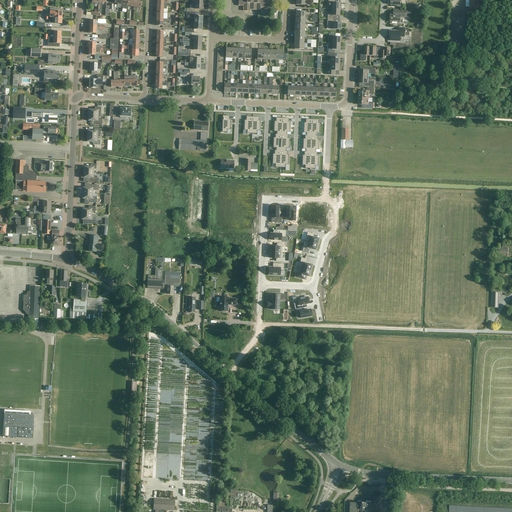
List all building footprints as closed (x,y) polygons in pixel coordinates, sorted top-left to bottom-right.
[(100,7),(96,7),(96,10),(98,10),(98,13),(98,15),(109,16),(110,6),(102,6),(102,2),(105,3),(104,0),(98,0),(98,5),(100,5),(100,7)] [(238,0),(238,6),(243,6),(243,10),(246,10),(257,10),(260,10),(263,10),(263,7),(272,7),(272,2),(272,0),(270,0),(269,0),(238,0)] [(332,9),(340,10),(340,3),(334,3),(334,0),(328,0),(328,6),(332,6),(332,9)] [(480,3),(479,0),(469,0),(469,10),(479,10),(479,8),(482,8),(482,3),(480,3)] [(142,2),(135,1),(134,7),(133,10),(137,11),(137,8),(140,9),(142,2)] [(203,3),(194,2),(194,6),(190,6),(190,9),(187,9),(186,12),(188,12),(192,12),(193,9),(203,9),(203,3)] [(328,13),(327,19),(333,19),(334,16),(339,16),(340,10),(332,9),(331,13),(328,13)] [(406,18),(406,14),(411,14),(411,11),(394,10),(394,13),(391,13),(390,22),(400,22),(400,17),(406,18)] [(188,12),(188,18),(194,18),(194,23),(202,23),(203,16),(194,16),(195,12),(192,12),(188,12)] [(333,23),(333,19),(327,19),(327,25),(333,26),(333,29),(341,30),(341,23),(333,23)] [(89,20),(89,27),(99,27),(99,29),(101,29),(101,25),(99,25),(99,23),(96,23),(96,20),(89,20)] [(185,33),(192,33),(194,33),(194,30),(202,30),(202,23),(194,23),(194,27),(185,27),(185,28),(185,33)] [(99,27),(89,27),(89,33),(96,33),(96,35),(102,35),(102,31),(99,30),(99,29),(99,27)] [(404,37),(405,28),(399,28),(399,31),(390,31),(390,34),(389,34),(389,35),(391,35),(390,41),(400,41),(400,37),(404,37)] [(332,43),(340,44),(340,38),(335,37),(335,33),(329,33),(328,40),(332,40),(332,43)] [(89,42),(88,48),(98,49),(98,51),(99,51),(100,51),(100,47),(100,46),(95,46),(96,42),(89,42)] [(328,53),(334,53),(334,50),(340,50),(340,44),(332,43),(330,43),(329,47),(328,46),(328,53)] [(364,51),(361,51),(360,57),(360,61),(366,61),(366,55),(370,56),(370,47),(364,47),(364,51)] [(370,47),(370,56),(373,56),(373,58),(379,58),(379,51),(376,51),(376,47),(370,47)] [(390,57),(390,48),(384,48),(384,52),(381,52),(380,59),(386,59),(386,56),(390,57)] [(31,49),(31,57),(41,57),(41,49),(31,49)] [(336,53),(334,53),(328,53),(327,53),(327,60),(330,60),(330,64),(339,64),(339,58),(334,58),(334,54),(336,54),(336,53)] [(156,62),(156,69),(163,69),(166,70),(166,67),(163,66),(163,65),(167,65),(167,62),(169,62),(169,61),(160,60),(159,62),(156,62)] [(91,63),(90,71),(96,71),(97,69),(100,69),(100,63),(97,63),(91,63)] [(339,64),(330,64),(330,68),(327,67),(326,75),(335,75),(333,75),(333,71),(339,71),(339,64)] [(39,66),(24,66),(24,74),(39,74),(39,66)] [(368,77),(369,74),(375,74),(375,68),(365,67),(365,70),(360,70),(359,77),(368,77)] [(59,79),(59,72),(55,72),(55,71),(47,70),(47,72),(46,72),(46,74),(47,74),(47,75),(51,75),(50,79),(59,79)] [(96,85),(99,85),(102,86),(102,80),(106,80),(106,76),(96,76),(96,80),(90,79),(90,87),(96,88),(96,85)] [(187,79),(187,84),(191,85),(199,85),(199,77),(191,76),(191,77),(187,76),(187,79)] [(364,86),(370,87),(374,87),(374,81),(368,80),(368,77),(359,77),(359,83),(364,83),(364,86)] [(359,98),(369,98),(369,94),(374,94),(374,88),(367,87),(367,91),(359,91),(359,94),(358,94),(358,97),(359,97),(359,98)] [(53,100),(55,100),(58,100),(58,94),(54,93),(52,93),(50,93),(50,90),(33,89),(33,95),(40,95),(40,92),(45,93),(44,100),(53,101),(53,100)] [(368,102),(369,98),(359,98),(358,98),(358,101),(358,105),(366,105),(366,108),(373,109),(373,102),(368,102)] [(88,115),(98,116),(98,113),(101,113),(101,107),(95,107),(95,110),(89,110),(88,115)] [(13,108),(13,118),(33,119),(33,109),(13,108)] [(127,109),(125,108),(125,109),(121,109),(120,117),(131,118),(131,115),(132,116),(132,113),(131,113),(131,109),(127,109)] [(102,125),(102,119),(98,119),(98,116),(88,115),(88,121),(95,121),(94,125),(102,125)] [(223,116),(222,132),(227,133),(227,130),(230,130),(231,120),(229,120),(229,116),(223,116)] [(244,120),(244,130),(247,130),(247,133),(252,134),(252,117),(246,117),(246,120),(244,120)] [(252,117),(252,134),(257,134),(257,131),(260,131),(260,121),(259,121),(259,117),(252,117)] [(274,121),(274,132),(275,132),(275,134),(277,134),(282,134),(282,118),(276,118),(276,122),(274,121)] [(282,118),(282,134),(287,135),(287,132),(290,132),(290,122),(288,122),(289,118),(282,118)] [(304,123),(303,133),(305,133),(305,135),(306,136),(311,136),(312,119),(306,119),(305,123),(304,123)] [(312,119),(311,136),(316,136),(316,133),(319,134),(320,123),(318,123),(318,120),(312,119)] [(207,131),(208,122),(194,121),(193,130),(207,131)] [(42,140),(43,130),(40,130),(40,125),(23,124),(23,130),(33,130),(32,136),(23,136),(23,141),(32,142),(32,140),(42,140)] [(88,136),(97,136),(101,137),(101,131),(102,131),(102,128),(94,128),(94,131),(88,131),(88,136)] [(341,129),(341,140),(340,140),(340,148),(345,149),(345,140),(348,140),(348,129),(341,129)] [(273,138),(273,148),(275,148),(274,150),(276,151),(281,151),(282,134),(277,134),(276,138),(273,138)] [(282,134),(281,151),(286,151),(286,148),(289,149),(289,138),(288,138),(288,135),(287,135),(282,134)] [(97,140),(97,136),(88,136),(87,142),(94,142),(94,145),(101,145),(101,140),(97,140)] [(303,139),(303,149),(306,149),(306,152),(311,152),(311,136),(306,136),(306,139),(303,139)] [(311,136),(311,152),(315,152),(316,150),(319,150),(319,140),(318,140),(318,136),(316,136),(311,136)] [(179,139),(178,149),(206,151),(207,141),(179,139)] [(273,154),(272,164),(275,164),(275,167),(280,168),(281,151),(276,151),(276,154),(273,154)] [(281,151),(280,168),(285,168),(285,165),(288,165),(289,155),(287,155),(287,151),(286,151),(281,151)] [(302,155),(302,165),(305,166),(305,169),(310,169),(311,152),(306,152),(304,152),(304,155),(302,155)] [(311,152),(310,169),(315,169),(315,166),(318,166),(318,156),(317,156),(317,152),(315,152),(311,152)] [(234,168),(234,161),(230,161),(230,160),(221,160),(221,168),(234,168)] [(45,182),(36,182),(36,174),(34,171),(27,171),(27,169),(26,169),(25,169),(25,161),(16,161),(15,181),(16,181),(15,190),(21,190),(22,181),(23,181),(23,191),(45,193),(45,190),(47,190),(47,187),(47,185),(45,185),(45,182)] [(46,171),(52,171),(53,162),(46,162),(46,164),(39,164),(39,172),(46,172),(46,171)] [(83,172),(93,173),(94,170),(96,169),(96,164),(91,164),(90,167),(84,166),(83,172)] [(93,176),(93,173),(83,172),(83,178),(90,178),(89,182),(98,182),(99,178),(97,178),(97,176),(93,176)] [(83,187),(82,189),(81,190),(81,192),(82,193),(92,193),(92,190),(98,191),(98,185),(89,184),(89,188),(83,187)] [(92,193),(82,193),(82,199),(89,199),(88,202),(96,203),(97,197),(92,197),(92,193)] [(43,207),(51,207),(51,202),(43,201),(39,201),(39,198),(32,197),(32,202),(37,202),(37,207),(43,207)] [(81,214),(91,214),(91,211),(95,212),(95,206),(88,206),(88,209),(82,208),(81,214)] [(270,213),(269,217),(271,217),(271,218),(275,218),(275,223),(281,223),(282,210),(279,209),(279,206),(271,206),(271,213),(270,213)] [(285,207),(285,218),(290,218),(290,221),(295,221),(295,211),(292,211),(292,207),(285,207)] [(91,218),(91,214),(81,214),(81,220),(88,220),(87,223),(95,224),(96,220),(94,220),(95,218),(91,218)] [(22,234),(22,226),(20,226),(20,218),(15,218),(15,217),(12,217),(12,221),(16,222),(15,234),(22,234)] [(276,234),(270,233),(270,240),(281,240),(281,237),(285,237),(285,231),(277,230),(276,234)] [(51,237),(51,245),(57,245),(58,244),(59,237),(58,237),(59,231),(52,231),(51,237)] [(308,233),(305,242),(317,245),(319,239),(312,237),(313,234),(308,233)] [(89,243),(88,251),(96,252),(96,250),(103,250),(103,245),(97,244),(98,236),(90,235),(89,243)] [(305,242),(303,252),(308,253),(309,249),(316,250),(317,245),(305,242)] [(270,246),(269,252),(282,253),(282,244),(276,244),(276,247),(270,246)] [(269,252),(269,258),(276,258),(276,261),(281,261),(282,253),(269,252)] [(301,258),(299,268),(311,271),(312,265),(306,264),(307,259),(301,258)] [(269,267),(268,275),(280,276),(280,270),(283,270),(283,264),(273,263),(273,267),(269,267)] [(296,273),(295,277),(302,279),(303,275),(309,277),(311,271),(299,268),(297,274),(296,273)] [(147,279),(147,288),(161,289),(161,288),(162,271),(157,271),(157,280),(147,279)] [(163,283),(162,287),(165,287),(165,289),(167,289),(167,294),(173,294),(173,286),(173,283),(179,284),(180,276),(165,275),(164,283),(163,283)] [(87,301),(85,301),(85,297),(86,284),(77,283),(76,297),(81,297),(81,300),(74,300),(73,312),(86,313),(87,301)] [(29,315),(29,316),(28,319),(32,319),(38,319),(39,286),(30,286),(30,292),(27,292),(27,294),(26,294),(26,295),(23,295),(23,310),(27,315),(29,315)] [(267,301),(267,308),(270,308),(270,309),(279,310),(280,295),(271,295),(270,302),(267,301)] [(186,298),(186,312),(187,313),(188,314),(190,313),(191,312),(194,312),(195,298),(189,297),(189,298),(186,298)] [(236,305),(236,299),(228,299),(228,298),(220,297),(220,302),(218,302),(217,303),(217,304),(217,305),(218,306),(219,306),(219,311),(222,311),(222,312),(223,312),(224,312),(225,312),(225,311),(228,311),(228,307),(229,305),(236,305)] [(297,299),(298,303),(294,303),(295,309),(296,309),(302,308),(303,308),(303,305),(309,303),(308,297),(297,299)] [(302,308),(296,309),(297,315),(300,315),(300,318),(311,316),(310,310),(302,311),(302,308)] [(33,439),(34,415),(4,413),(2,437),(33,439)] [(374,497),(362,497),(362,499),(357,503),(350,502),(349,511),(373,511),(374,503),(374,497)] [(154,511),(164,511),(164,510),(174,511),(174,500),(154,499),(153,510),(155,510),(154,511)]
